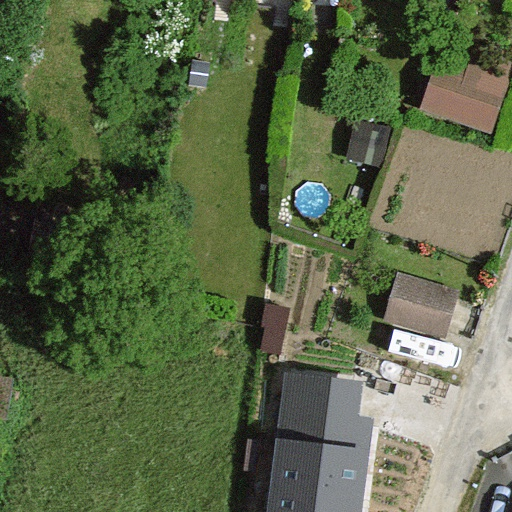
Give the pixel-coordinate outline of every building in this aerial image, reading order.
[(493,81),(445,66),(433,104),(481,119),(493,81)] [(32,261),(61,267),(73,208),(44,202),(32,261)] [(455,297),(403,283),(393,315),(446,329),(455,297)] [(392,395),(401,372),(339,347),(319,399),(381,423),(392,395)] [(0,387),(0,414),(5,416),(9,399),(18,400),(19,391),(0,387)] [(360,511),(362,490),(283,484),(281,511),(360,511)]
